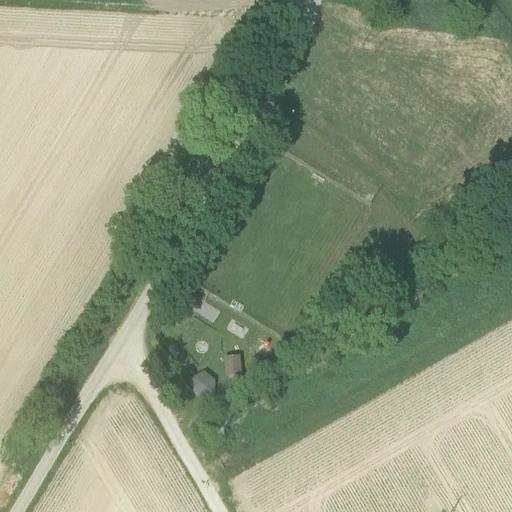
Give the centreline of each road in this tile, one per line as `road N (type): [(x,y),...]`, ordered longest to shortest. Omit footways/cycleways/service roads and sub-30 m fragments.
road 1 (unclassified): [(125,345),(287,70),(315,0)]
road 2 (unclassified): [(22,511),(125,345)]
road 3 (unclassified): [(221,511),(125,345)]
